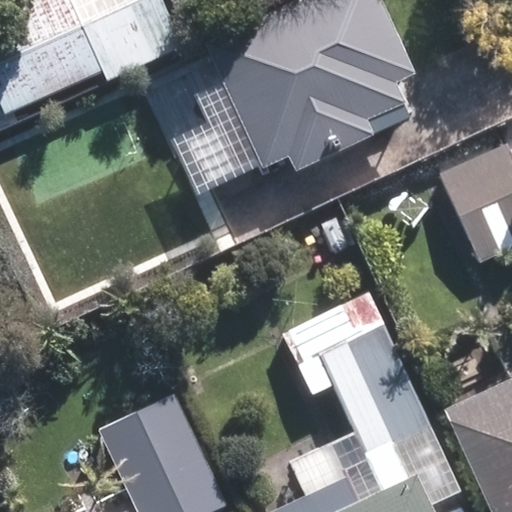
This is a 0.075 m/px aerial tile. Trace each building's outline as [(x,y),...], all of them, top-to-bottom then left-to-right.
[(130,0),(81,23),(69,0),(21,0),(0,10),(0,127),(6,125),(2,116),(100,72),(104,81),(180,47),(158,0),(130,0)] [(286,173),(364,137),(357,124),(396,105),(386,84),(405,76),(370,0),(294,0),(195,45),(215,89),(188,100),(200,124),(176,135),(200,186),(249,163),(253,171),(279,159),(286,173)] [(511,243),(511,156),(505,141),(434,172),(473,260),(511,243)] [(115,232),(91,180),(45,201),(89,293),(133,274),(135,277),(208,244),(222,238),(201,193),(188,199),(115,232)] [(342,209),(356,239),(382,226),(370,198),(342,209)] [(345,246),(329,212),(315,218),(331,253),(345,246)] [(425,511),(409,477),(403,480),(386,442),(428,422),(365,290),(276,331),(306,395),(326,385),(359,457),(334,468),(339,477),(264,511),(425,511)] [(174,356),(187,384),(218,370),(204,341),(174,356)] [(511,511),(511,377),(444,408),(492,511),(511,511)] [(93,427),(133,511),(206,511),(223,505),(170,391),(93,427)]
